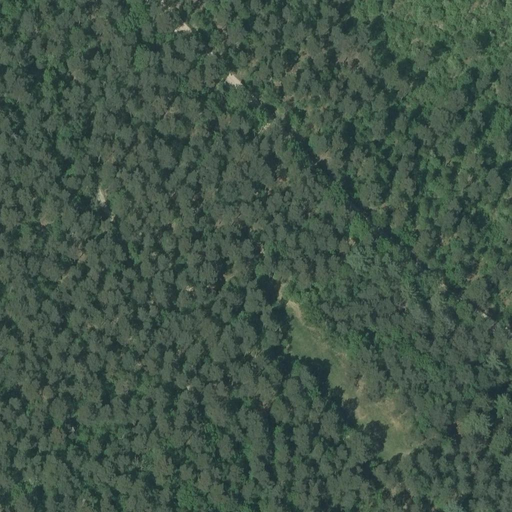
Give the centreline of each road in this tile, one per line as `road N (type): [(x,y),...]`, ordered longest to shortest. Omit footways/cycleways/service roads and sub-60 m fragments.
road 1 (track): [(0,10),(192,403),(235,511)]
road 2 (track): [(511,336),(428,280),(157,0)]
road 3 (track): [(364,511),(511,382)]
